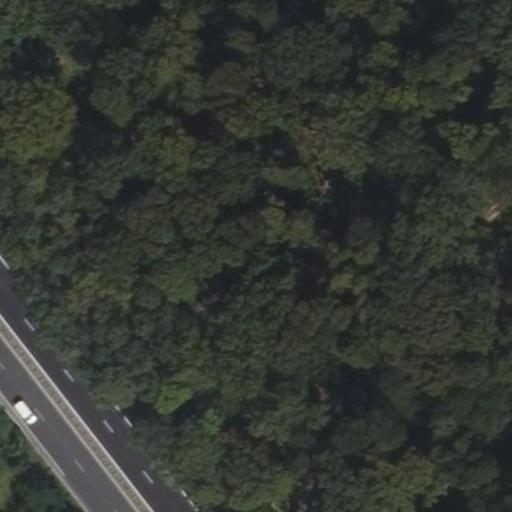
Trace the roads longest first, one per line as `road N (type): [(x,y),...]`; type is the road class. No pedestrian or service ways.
road 1 (trunk): [(179,511),(0,281)]
road 2 (trunk): [(0,364),(114,511)]
